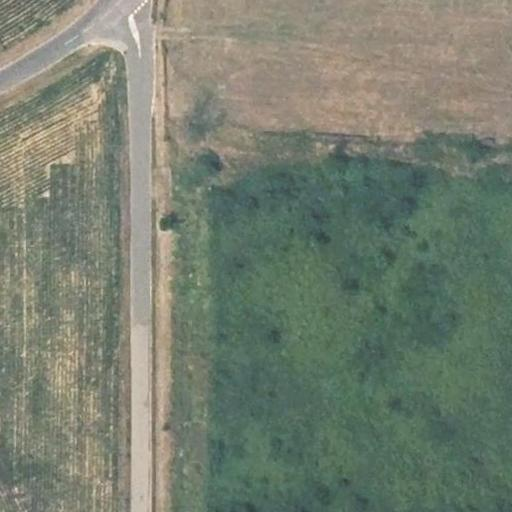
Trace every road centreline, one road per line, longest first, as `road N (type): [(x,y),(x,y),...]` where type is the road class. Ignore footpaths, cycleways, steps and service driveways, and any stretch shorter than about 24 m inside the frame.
road 1 (unclassified): [(140,511),(141,47),(134,0)]
road 2 (residential): [(123,0),(0,83)]
